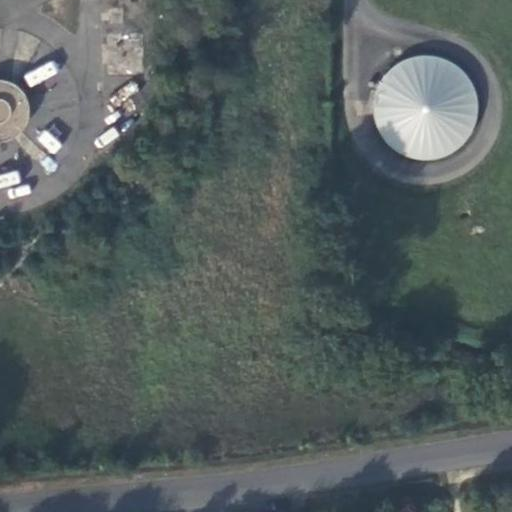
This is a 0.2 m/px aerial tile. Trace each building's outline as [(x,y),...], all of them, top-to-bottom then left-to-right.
[(228,12),(216,13),(217,41),(227,40),(228,12)] [(217,41),(216,13),(208,14),(208,41),(217,41)] [(14,91),(2,85),(0,85),(0,135),(7,135),(18,127),(23,115),(22,101),(14,91)] [(44,129),(36,139),(52,153),(61,143),(44,129)] [(0,186),(19,181),(16,170),(0,174),(0,186)]
